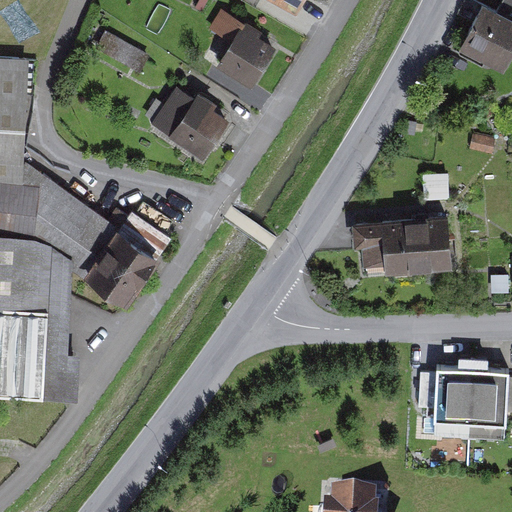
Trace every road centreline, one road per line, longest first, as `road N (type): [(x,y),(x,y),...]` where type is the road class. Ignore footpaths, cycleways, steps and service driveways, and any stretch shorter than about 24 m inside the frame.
road 1 (residential): [(0,506),(29,484),(105,378),(215,203)]
road 2 (residential): [(252,302),(409,71),(443,0)]
road 3 (residential): [(215,203),(121,183),(55,155),(42,135),(42,91),(79,0)]
road 4 (residential): [(511,328),(294,328),(252,302)]
road 5 (residential): [(91,511),(252,302)]
road 6 (residential): [(215,203),(346,0)]
